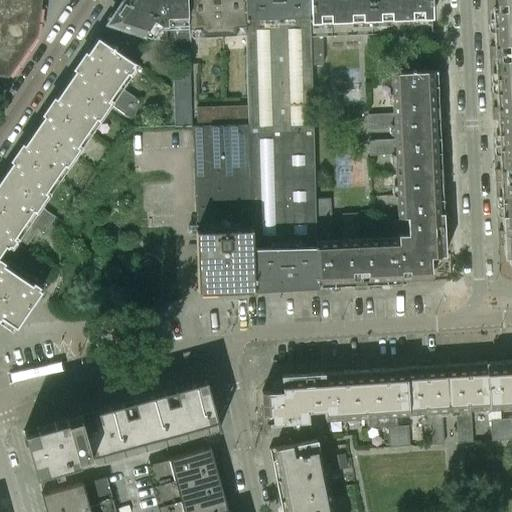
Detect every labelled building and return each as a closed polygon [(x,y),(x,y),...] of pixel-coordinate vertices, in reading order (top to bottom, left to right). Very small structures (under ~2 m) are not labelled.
[(0,0),(0,75),(1,75),(2,76),(7,76),(8,76),(36,35),(40,7),(40,0),(0,0)] [(120,0),(106,21),(167,41),(166,27),(173,27),(174,41),(187,40),(186,27),(185,0),(120,0)] [(243,0),(185,0),(186,27),(187,27),(198,26),(198,35),(234,33),(234,25),(244,24),(243,0)] [(280,131),(275,0),(243,0),(244,24),(246,105),(247,122),(247,132),(280,131)] [(310,64),(310,45),(309,36),(308,0),(275,0),(280,131),(312,130),(310,64)] [(371,34),(369,0),(308,0),(309,36),(322,36),(371,34)] [(431,31),(430,0),(369,0),(371,34),(431,31)] [(511,0),(495,0),(496,6),(496,10),(492,10),(492,21),(497,21),(511,20),(511,0)] [(511,20),(497,21),(492,21),(493,46),(488,47),(489,57),(494,57),(495,82),(500,81),(511,80),(511,20)] [(322,64),(322,36),(309,36),(310,45),(310,64),(322,64)] [(133,62),(97,37),(65,83),(102,108),(106,102),(130,118),(141,102),(117,85),(133,62)] [(439,132),(438,116),(443,116),(442,105),(438,105),(437,90),(432,90),(431,69),(390,71),(392,113),(393,127),(393,138),(394,144),(434,142),(434,132),(439,132)] [(179,76),(173,76),(174,126),(191,125),(189,76),(179,76)] [(511,80),(500,81),(495,82),(496,108),(491,108),(492,118),(497,118),(498,147),(503,147),(511,146),(511,80)] [(102,108),(65,83),(33,129),(70,154),(102,108)] [(195,107),(196,125),(247,122),(246,105),(195,107)] [(393,127),(392,113),(367,114),(368,129),(393,127)] [(253,289),(251,238),(251,227),(215,229),(214,198),(250,197),(247,132),(247,122),(196,125),(193,125),(196,229),(195,229),(197,291),(253,289)] [(70,154),(33,129),(3,174),(39,199),(70,154)] [(317,285),(315,239),(314,198),(312,130),(280,131),(247,132),(250,197),(251,227),(251,238),(253,289),(317,285)] [(394,153),(394,144),(393,138),(368,139),(369,154),(394,153)] [(446,177),(445,166),(440,166),(440,151),(435,151),(434,142),(394,144),(394,153),(396,204),(437,202),(437,193),(442,193),(441,177),(446,177)] [(511,146),(503,147),(498,147),(499,170),(494,170),(495,180),(500,180),(501,205),(506,205),(511,204),(511,146)] [(39,199),(3,174),(0,177),(0,241),(5,245),(7,246),(14,236),(26,244),(37,228),(43,232),(54,216),(36,204),(39,199)] [(331,239),(329,197),(314,198),(315,239),(331,239)] [(437,202),(396,204),(397,215),(406,215),(407,235),(397,236),(399,277),(431,275),(430,255),(445,254),(444,238),(449,238),(448,227),(443,228),(443,212),(438,212),(437,202)] [(511,204),(506,205),(501,205),(502,231),(497,231),(498,241),(502,241),(503,257),(511,256),(511,204)] [(357,237),(356,212),(341,213),(342,238),(357,237)] [(342,238),(331,239),(315,239),(317,285),(354,284),(354,289),(365,288),(365,283),(380,282),(380,278),(399,277),(397,236),(357,237),(342,238)] [(0,315),(16,327),(41,290),(0,261),(0,315)] [(470,357),(460,358),(460,363),(445,364),(448,409),(454,409),(457,442),(472,441),(469,408),(509,405),(506,364),(487,366),(487,361),(471,362),(470,357)] [(429,360),(418,360),(419,365),(403,366),(403,371),(384,372),(386,413),(426,411),(428,444),(443,443),(441,410),(448,409),(445,364),(429,365),(429,360)] [(358,369),(342,370),(342,375),(323,376),(323,372),(321,372),(323,408),(324,417),(386,413),(384,372),(384,368),(368,369),(368,364),(357,364),(358,369)] [(280,374),(281,379),(281,389),(261,391),(263,422),(287,421),(288,437),(305,435),(303,410),(323,408),(321,372),(307,372),(307,368),(296,368),(297,373),(280,374)] [(227,511),(221,489),(209,446),(203,423),(217,419),(205,379),(78,415),(79,417),(67,420),(67,418),(23,430),(45,511),(227,511)] [(490,419),(491,440),(511,439),(510,418),(490,419)] [(407,425),(387,426),(388,446),(409,445),(407,425)] [(326,489),(320,457),(330,455),(329,447),(318,449),(316,438),(268,448),(274,480),(280,479),(284,498),(326,489)] [(330,511),(326,489),(284,498),(286,511),(330,511)]
